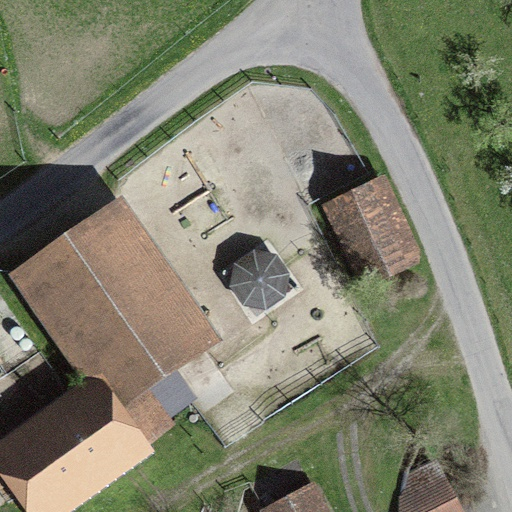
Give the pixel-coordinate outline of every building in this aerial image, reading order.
[(376,186),(331,206),(363,278),(409,257),(376,186)] [(117,397),(136,383),(199,339),(112,217),(30,276),(107,384),(117,397)] [(165,425),(136,383),(117,397),(107,384),(7,455),(46,509),(165,425)] [(459,511),(436,469),(409,482),(403,511),(459,511)] [(326,511),(313,486),(264,511),(326,511)]
